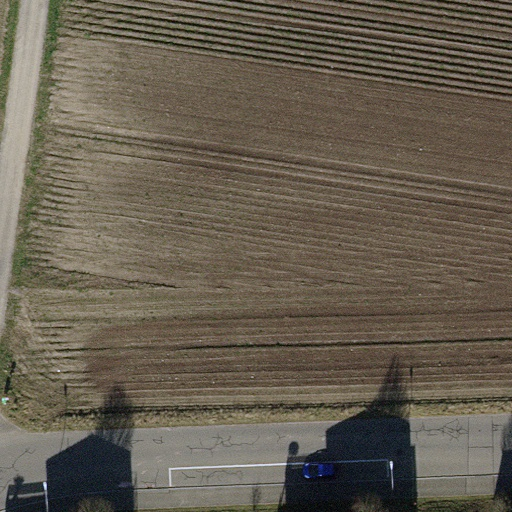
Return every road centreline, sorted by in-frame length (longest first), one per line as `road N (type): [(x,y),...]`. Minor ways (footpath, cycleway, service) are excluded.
road 1 (unclassified): [(511,444),(86,460),(0,475)]
road 2 (track): [(0,239),(32,0)]
